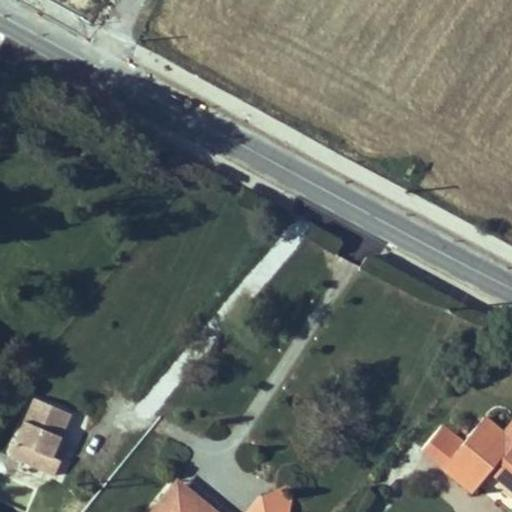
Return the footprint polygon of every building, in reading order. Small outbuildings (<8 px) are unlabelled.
[(511,437),(486,417),(464,444),(445,468),(475,491),(490,471),(494,467),(501,472),(498,476),(511,486),(511,437)] [(423,450),(445,468),(464,444),(442,426),(423,450)] [(40,431),(26,446),(30,450),(44,435),(40,431)] [(501,472),(494,467),(490,471),(498,476),(501,472)] [(179,480),(175,486),(201,506),(198,509),(201,511),(206,511),(211,506),(179,480)] [(218,511),(211,506),(206,511),(201,511),(198,509),(201,506),(175,486),(153,511),(218,511)] [(265,493),(249,511),(290,511),(293,497),(280,487),(265,493)]
